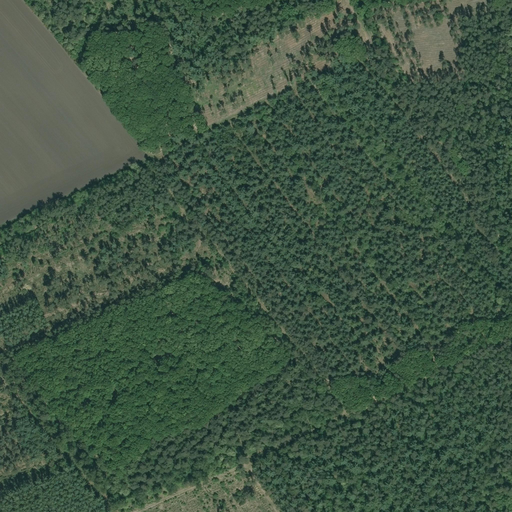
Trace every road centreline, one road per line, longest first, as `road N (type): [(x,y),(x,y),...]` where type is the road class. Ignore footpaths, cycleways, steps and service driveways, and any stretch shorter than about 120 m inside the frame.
road 1 (track): [(132,511),(347,415),(511,327)]
road 2 (track): [(0,224),(229,121),(373,40)]
road 3 (track): [(148,155),(347,415)]
road 4 (track): [(229,121),(424,377)]
road 5 (track): [(349,0),(401,105),(511,249)]
road 6 (track): [(112,511),(0,384)]
